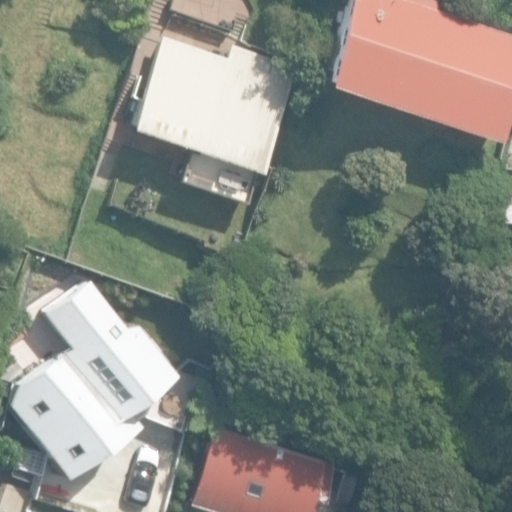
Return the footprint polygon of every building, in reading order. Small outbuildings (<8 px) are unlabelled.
[(239,0),(162,0),(158,13),(229,36),(239,0)] [(318,83),(491,141),(511,75),(511,35),(430,8),(433,0),(432,0),(344,0),(317,83),(318,83)] [(129,129),(258,172),(294,65),(226,43),(221,57),(157,35),(125,128),(129,129)] [(174,293),(208,306),(228,256),(194,243),(174,293)] [(160,374),(81,282),(36,311),(55,344),(0,390),(0,421),(53,483),(130,430),(119,412),(160,374)] [(179,501),(213,511),(297,511),(302,499),(313,502),(325,462),(203,424),(179,501)]
